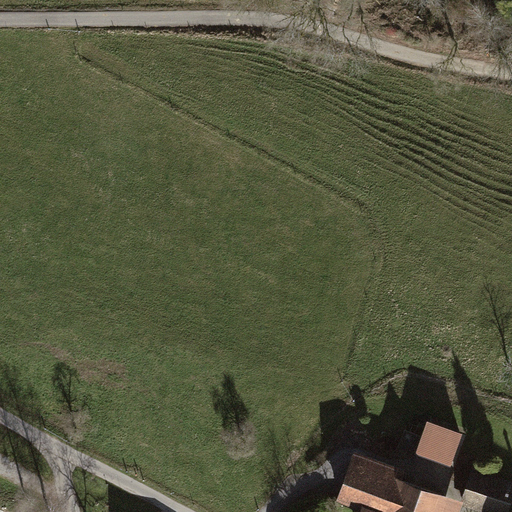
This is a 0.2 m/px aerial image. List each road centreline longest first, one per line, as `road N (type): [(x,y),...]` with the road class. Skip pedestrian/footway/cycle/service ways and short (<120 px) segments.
road 1 (track): [(0,20),(278,21),(511,73)]
road 2 (residential): [(0,412),(171,511)]
